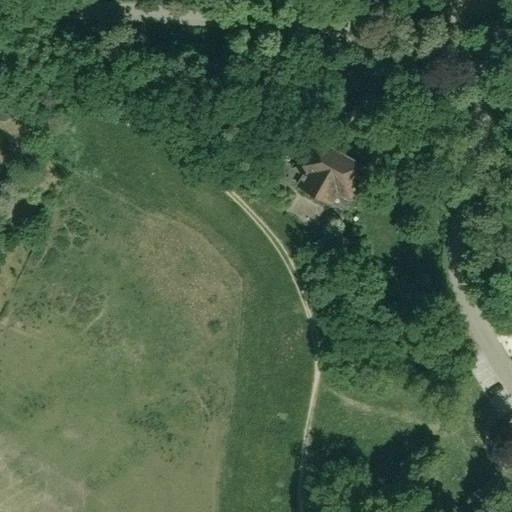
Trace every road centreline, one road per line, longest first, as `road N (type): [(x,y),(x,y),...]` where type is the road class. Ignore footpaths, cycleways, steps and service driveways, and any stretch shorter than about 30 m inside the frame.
road 1 (residential): [(481,44),(129,13),(0,11)]
road 2 (unclassified): [(511,378),(472,316),(456,263),(486,80),(481,44)]
